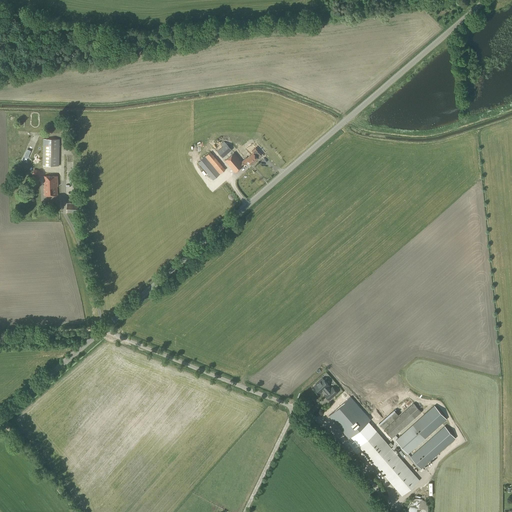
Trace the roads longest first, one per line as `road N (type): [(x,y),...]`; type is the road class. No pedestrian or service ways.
road 1 (tertiary): [(104,330),(485,0)]
road 2 (unclassified): [(394,511),(313,418),(104,330)]
road 3 (tertiary): [(0,417),(104,330)]
